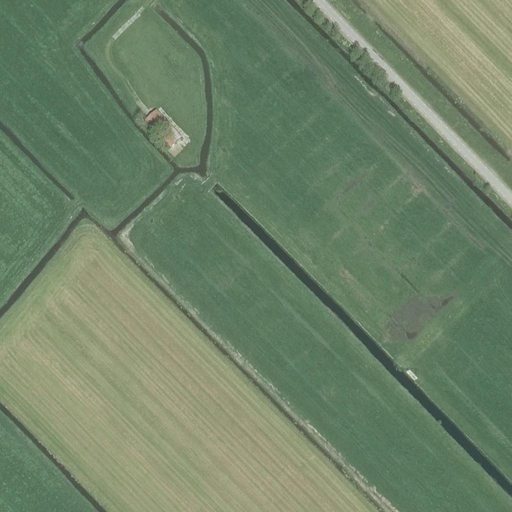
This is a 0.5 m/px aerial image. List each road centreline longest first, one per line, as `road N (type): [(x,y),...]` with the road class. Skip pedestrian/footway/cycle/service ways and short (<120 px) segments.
road 1 (tertiary): [(511,199),(317,0)]
road 2 (track): [(148,113),(107,49),(149,0)]
